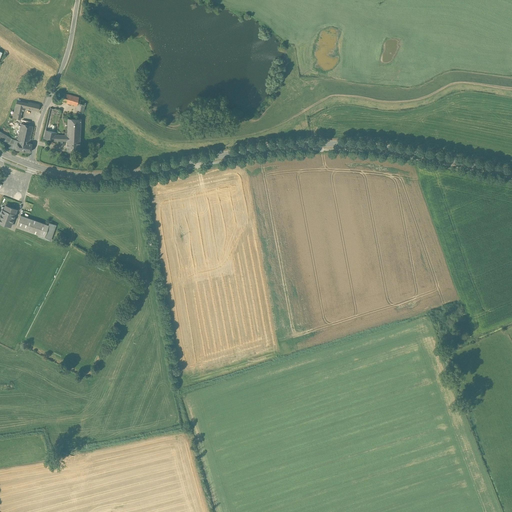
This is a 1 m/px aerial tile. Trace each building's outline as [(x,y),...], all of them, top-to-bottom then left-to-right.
[(79,98),(60,93),(58,100),(77,105),(79,98)] [(86,104),(78,103),(77,109),(84,111),(86,104)] [(23,107),(16,106),(14,117),(20,118),(23,107)] [(81,119),(68,118),(67,134),(67,140),(67,150),(80,150),(81,119)] [(33,125),(21,123),(18,137),(18,140),(30,142),(33,125)] [(56,132),(45,129),(44,137),(54,140),(56,134),(56,132)] [(13,138),(0,130),(0,137),(9,143),(15,144),(15,147),(16,147),(18,140),(15,139),(13,138)] [(30,142),(18,140),(16,147),(15,147),(15,144),(9,143),(9,148),(30,152),(32,143),(30,142)] [(16,210),(5,206),(4,210),(2,210),(0,214),(0,222),(10,226),(16,210)] [(49,225),(20,215),(16,227),(45,237),(47,231),(49,225)] [(55,225),(49,223),(49,225),(47,231),(53,233),(55,225)]
